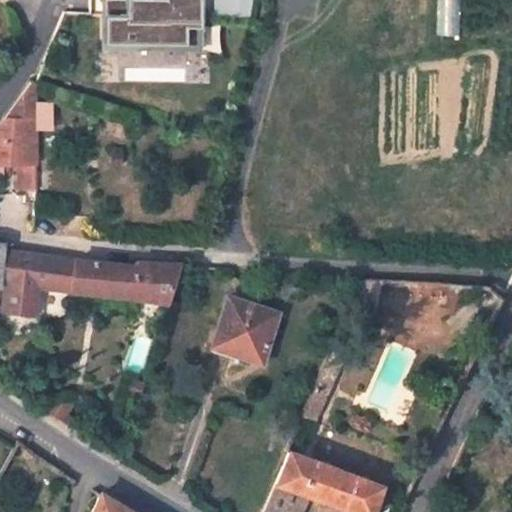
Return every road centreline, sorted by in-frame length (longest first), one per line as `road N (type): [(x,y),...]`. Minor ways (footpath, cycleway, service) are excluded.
road 1 (residential): [(234,259),(473,273),(511,283)]
road 2 (residential): [(285,0),(231,200),(234,259)]
road 3 (residential): [(0,235),(234,259)]
road 4 (residential): [(511,313),(416,511)]
road 5 (tertiary): [(165,511),(0,408)]
